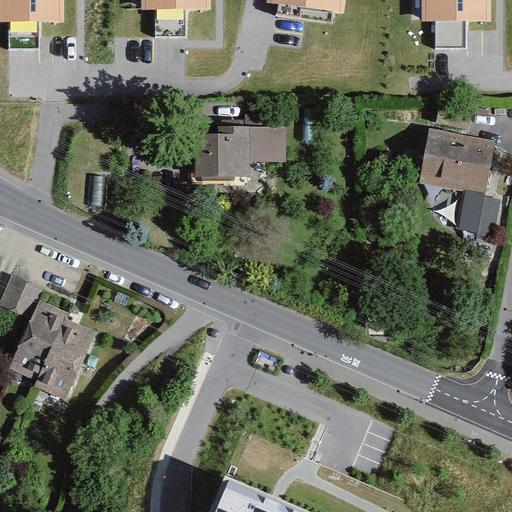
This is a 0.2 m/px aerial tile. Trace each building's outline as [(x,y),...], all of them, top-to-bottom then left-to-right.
[(64,0),(0,0),(0,24),(64,25),(64,0)] [(209,0),(141,0),(142,12),(210,11),(209,0)] [(346,0),(268,0),(268,7),(344,16),(346,0)] [(490,0),(421,0),(422,24),(491,24),(490,0)] [(437,123),(468,129),(472,108),(441,102),(437,123)] [(196,128),(195,179),(250,179),(250,161),(286,161),(286,128),(196,128)] [(497,145),(430,134),(421,187),(488,199),(497,145)] [(485,203),(486,201),(466,197),(458,237),(478,241),(485,203)] [(503,207),(485,203),(478,241),(477,246),(495,249),(503,207)] [(12,275),(0,301),(0,306),(29,320),(37,301),(43,289),(12,275)] [(29,320),(8,369),(38,382),(65,319),(67,314),(37,301),(29,320)] [(65,319),(38,382),(36,386),(66,399),(95,332),(65,319)] [(296,511),(229,483),(216,511),(296,511)]
